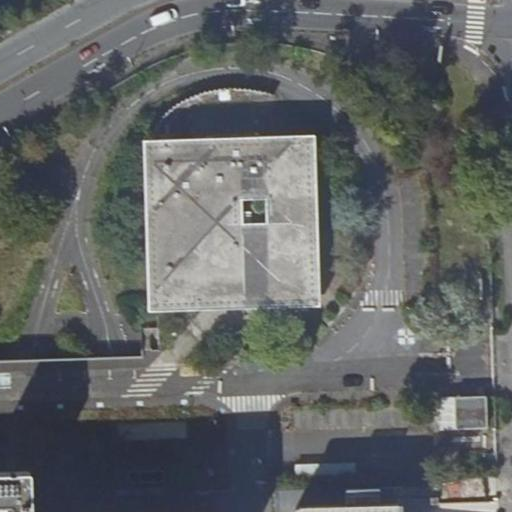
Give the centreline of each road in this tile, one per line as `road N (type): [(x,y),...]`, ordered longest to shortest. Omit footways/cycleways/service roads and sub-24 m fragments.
road 1 (secondary): [(0,111),(185,15),(276,11),(511,24)]
road 2 (unknown): [(511,375),(371,369)]
road 3 (secondary): [(116,0),(0,65)]
